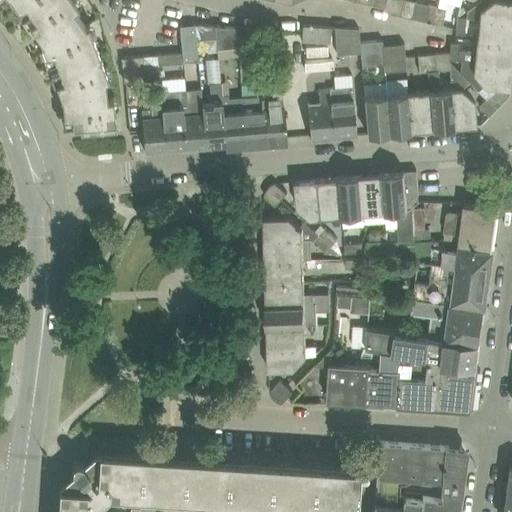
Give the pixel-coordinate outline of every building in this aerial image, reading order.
[(13,0),(19,8),(26,3),(36,18),(30,23),(38,34),(41,40),(46,53),(54,51),(64,78),(56,81),(61,94),(63,101),(64,115),(65,115),(72,114),(73,124),(80,123),(91,122),(102,121),(116,119),(113,96),(107,96),(106,78),(109,76),(89,22),(86,24),(74,8),(79,5),(75,0),(13,0)] [(385,0),(384,6),(383,10),(391,12),(394,0),(385,0)] [(394,0),(391,12),(400,14),(403,0),(394,0)] [(511,21),(511,0),(489,0),(489,1),(488,0),(478,0),(467,9),(466,15),(479,17),(479,18),(511,21)] [(430,3),(426,20),(434,22),(438,5),(430,3)] [(446,7),(438,5),(434,22),(442,24),(446,7)] [(457,15),(456,27),(456,32),(464,33),(466,16),(457,15)] [(511,43),(511,21),(479,18),(476,39),(511,43)] [(195,22),(180,24),(182,51),(183,60),(199,59),(195,22)] [(331,25),(303,23),(303,32),(303,40),(331,41),(331,25)] [(238,26),(216,24),(219,47),(239,46),(238,26)] [(360,41),(359,26),(335,25),(337,52),(361,50),(360,41)] [(382,39),(360,41),(361,50),(362,65),(384,63),(383,43),(382,39)] [(511,64),(511,43),(476,39),(475,49),(473,49),(474,48),(468,47),(467,48),(459,47),(458,59),(462,59),(511,64)] [(450,51),(449,58),(458,59),(459,47),(460,42),(454,42),(451,41),(450,51)] [(406,68),(405,42),(383,43),(384,63),(385,69),(406,68)] [(435,52),(427,53),(428,70),(430,89),(433,127),(455,125),(452,87),(441,88),(439,68),(437,68),(435,52)] [(159,77),(157,53),(121,56),(124,80),(159,77)] [(428,70),(427,53),(418,54),(419,71),(428,70)] [(461,71),(449,58),(450,67),(452,87),(455,125),(477,123),(475,103),(475,98),(461,87),(469,79),(461,71)] [(511,64),(462,59),(461,71),(469,79),(486,97),(496,107),(510,92),(511,69),(511,64)] [(213,100),(203,100),(207,146),(227,144),(223,95),(221,81),(210,82),(211,96),(212,95),(213,100)] [(357,134),(355,114),(353,86),(330,88),(334,135),(357,134)] [(207,146),(203,100),(202,100),(201,87),(187,88),(189,112),(184,113),(187,147),(207,146)] [(287,139),(287,135),(283,87),(274,88),(263,89),(266,141),(287,139)] [(187,147),(184,113),(189,112),(187,88),(163,90),(164,98),(162,98),(166,149),(187,147)] [(334,135),(330,88),(318,89),(319,101),(308,102),(311,137),(334,135)] [(266,141),(263,89),(257,89),(257,94),(243,95),(247,143),(266,141)] [(433,127),(430,89),(408,91),(412,129),(433,127)] [(408,91),(387,93),(390,131),(412,129),(408,91)] [(390,131),(387,93),(364,95),(366,113),(368,133),(390,131)] [(247,143),(243,95),(228,96),(228,94),(223,95),(227,144),(247,143)] [(488,115),(496,107),(486,97),(480,104),(480,108),(488,115)] [(166,149),(162,98),(159,98),(159,102),(151,103),(151,108),(142,109),(145,151),(166,149)] [(117,132),(116,119),(102,121),(103,133),(117,132)] [(103,133),(102,121),(91,122),(92,134),(103,133)] [(92,134),(91,122),(80,123),(82,135),(92,134)] [(415,239),(414,207),(415,207),(416,200),(420,200),(417,170),(417,169),(383,172),(386,210),(387,210),(398,209),(400,239),(405,239),(415,239)] [(386,210),(383,172),(361,174),(364,212),(365,212),(366,220),(388,219),(387,210),(386,210)] [(364,212),(361,174),(340,176),(343,214),(364,212)] [(343,214),(340,176),(318,177),(322,216),(343,214)] [(322,216),(318,177),(296,179),(298,205),(312,216),(322,216)] [(288,192),(279,184),(276,181),(275,182),(273,183),(271,184),(270,185),(269,186),(282,198),(288,192)] [(282,198),(269,186),(268,188),(267,189),(266,191),(265,192),(265,194),(276,204),(282,198)] [(494,247),(500,205),(465,201),(464,212),(448,210),(445,231),(461,233),(460,242),(494,247)] [(425,207),(416,207),(417,228),(426,227),(425,207)] [(289,215),(265,215),(266,238),(303,237),(311,236),(314,239),(320,233),(306,220),(301,225),(289,215)] [(326,226),(320,233),(332,244),(338,238),(326,226)] [(371,231),(371,239),(387,238),(388,238),(388,229),(371,230),(371,231)] [(332,244),(320,233),(314,239),(326,250),(332,244)] [(303,237),(266,238),(266,244),(266,260),(304,259),(303,237)] [(387,256),(387,238),(371,239),(368,239),(369,257),(387,256)] [(491,268),(494,247),(444,240),(443,240),(433,240),(417,240),(400,240),(400,258),(415,259),(433,261),(491,268)] [(362,242),(346,243),(346,252),(363,251),(362,242)] [(363,258),(346,258),(347,268),(364,267),(363,258)] [(305,280),(304,259),(266,260),(267,281),(305,280)] [(433,261),(430,280),(488,288),(491,268),(433,261)] [(417,278),(414,298),(486,308),(488,288),(430,280),(417,278)] [(305,292),(305,280),(267,281),(267,303),(331,302),(330,292),(315,293),(314,291),(305,292)] [(354,304),(355,292),(338,291),(337,303),(354,304)] [(481,343),(486,308),(414,298),(412,312),(433,315),(430,336),(481,343)] [(331,309),(331,302),(267,303),(268,325),(306,324),(306,323),(319,322),(318,310),(331,309)] [(307,345),(306,324),(268,325),(269,346),(307,345)] [(402,373),(403,373),(403,366),(401,366),(401,358),(392,357),(395,330),(369,325),(367,345),(371,346),(385,348),(384,366),(366,365),(364,399),(386,401),(386,400),(400,401),(402,373)] [(400,402),(473,406),(481,343),(430,336),(395,330),(392,357),(401,358),(401,366),(403,366),(403,373),(402,373),(400,401),(400,402)] [(307,355),(307,345),(269,346),(269,368),(296,367),(307,355)] [(330,377),(329,397),(331,397),(364,399),(366,365),(331,362),(330,377)] [(275,397),(287,384),(281,378),(270,390),(271,391),(272,393),(273,395),(274,396),(275,397)] [(293,390),(287,384),(275,397),(276,398),(278,399),(279,400),(281,401),(283,401),(293,390)] [(442,478),(445,444),(430,443),(378,440),(377,464),(376,474),(422,477),(442,478)] [(457,511),(460,497),(466,452),(464,449),(461,446),(445,444),(442,478),(440,494),(422,491),(422,498),(405,495),(404,495),(403,507),(373,502),(372,511),(457,511)] [(58,511),(99,511),(100,499),(110,491),(163,494),(165,494),(167,494),(180,495),(182,495),(184,495),(204,497),(226,498),(248,500),(271,501),(270,511),(283,511),(311,511),(312,504),(336,505),(335,511),(355,511),(356,507),(358,507),(361,466),(360,466),(100,449),(99,454),(99,462),(94,462),(89,467),(84,461),(83,460),(82,460),(80,459),(79,459),(78,459),(77,459),(76,460),(75,461),(74,461),(73,462),(73,464),(73,465),(73,466),(73,467),(73,468),(74,469),(79,475),(74,480),(74,485),(65,484),(60,484),(58,511)] [(511,511),(511,500),(505,500),(503,511),(511,511)]
